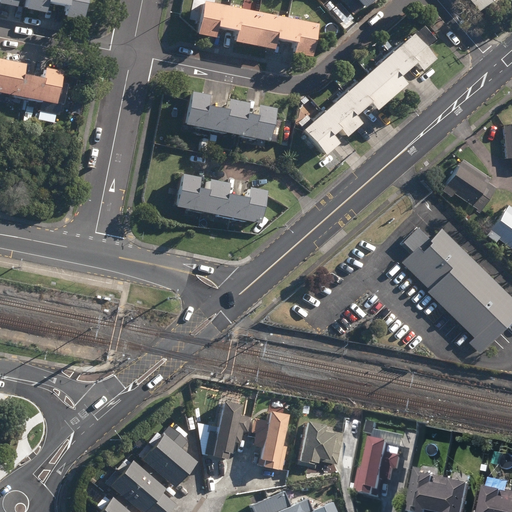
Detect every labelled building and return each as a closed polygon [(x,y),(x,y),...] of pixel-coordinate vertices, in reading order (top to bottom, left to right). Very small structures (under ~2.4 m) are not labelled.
[(0,0),(0,3),(17,7),(18,0),(28,0),(27,8),(37,10),(39,0),(0,0)] [(87,0),(39,0),(37,10),(46,12),(48,1),(69,6),(66,16),(83,19),(87,0)] [(348,0),(356,9),(366,0),(348,0)] [(472,0),(481,10),(492,0),(472,0)] [(237,8),(205,1),(199,34),(216,38),(218,28),(233,31),(237,8)] [(322,7),(327,12),(332,7),(327,2),(322,7)] [(267,14),(237,8),(233,31),(238,32),(237,42),(260,47),(267,14)] [(296,20),(267,14),(260,47),(276,50),(278,40),(292,43),(296,20)] [(296,20),(292,43),(297,44),(295,54),(314,58),(320,25),(296,20)] [(406,36),(387,52),(401,69),(407,65),(414,73),(427,61),(406,36)] [(401,69),(387,52),(364,72),(386,97),(399,86),(391,77),(401,69)] [(16,65),(1,62),(0,69),(0,96),(25,101),(29,80),(14,77),(16,65)] [(34,81),(29,80),(25,101),(48,106),(54,73),(36,69),(34,81)] [(364,72),(342,92),(356,108),(361,104),(369,112),(386,97),(364,72)] [(356,108),(342,92),(316,113),(331,130),(338,139),(353,125),(346,117),(356,108)] [(209,133),(213,111),(199,108),(201,97),(183,93),(177,126),(209,133)] [(213,111),(209,133),(237,138),(242,117),(238,116),(240,105),(220,101),(218,112),(213,111)] [(242,117),(237,138),(261,143),(263,133),(275,135),(277,125),(265,123),(268,110),(250,107),(248,118),(242,117)] [(324,136),(331,130),(316,113),(295,132),(317,157),(331,145),(324,136)] [(508,160),(509,170),(511,169),(511,125),(499,127),(503,160),(508,160)] [(472,212),(477,215),(494,190),(485,184),(488,180),(460,161),(438,192),(449,199),(451,196),(473,211),(472,212)] [(200,215),(206,182),(201,181),(199,192),(189,190),(191,179),(175,176),(168,209),(200,215)] [(221,185),(206,182),(200,215),(228,221),(232,199),(219,196),(221,185)] [(238,200),(232,199),(228,221),(253,226),(259,192),(240,189),(238,200)] [(511,211),(505,207),(483,238),(492,245),(495,241),(511,253),(511,211)] [(470,343),(480,353),(490,344),(511,321),(511,297),(442,229),(431,239),(419,227),(404,242),(413,251),(402,262),(430,289),(427,292),(474,338),(470,343)] [(204,459),(218,461),(219,455),(223,456),(226,443),(236,445),(239,432),(243,433),(246,420),(231,417),(233,407),(215,404),(210,433),(205,432),(200,456),(204,457),(204,459)] [(254,470),(269,473),(269,469),(278,471),(281,449),(274,448),(279,417),(262,414),(260,422),(249,420),(246,434),(251,435),(249,448),(254,449),(252,462),(254,462),(253,467),(255,467),(254,470)] [(292,466),(311,470),(312,462),(332,466),(339,435),(317,430),(317,427),(300,424),(294,451),(291,451),(289,458),(292,459),(291,464),(293,464),(292,466)] [(135,473),(154,488),(158,483),(166,490),(188,463),(175,453),(183,442),(165,428),(157,437),(155,436),(133,462),(139,467),(135,473)] [(356,490),(370,493),(371,486),(376,487),(378,474),(389,476),(391,464),(396,465),(398,450),(397,450),(399,441),(367,435),(361,468),(357,468),(354,488),(357,488),(356,490)] [(135,473),(124,463),(103,489),(114,498),(109,505),(118,511),(137,511),(138,511),(137,511),(166,511),(171,505),(155,492),(157,490),(154,488),(135,473)] [(436,511),(443,478),(432,476),(432,477),(414,474),(406,511),(436,511)] [(443,478),(436,511),(461,511),(467,484),(453,482),(453,480),(443,478)] [(506,511),(511,492),(501,490),(500,491),(490,489),(490,487),(487,486),(486,488),(482,488),(477,511),(506,511)] [(333,511),(330,504),(325,505),(283,489),(280,495),(280,494),(279,495),(276,488),(261,495),(263,501),(247,508),(248,511),(333,511)] [(118,511),(109,505),(103,499),(92,511),(118,511)]
